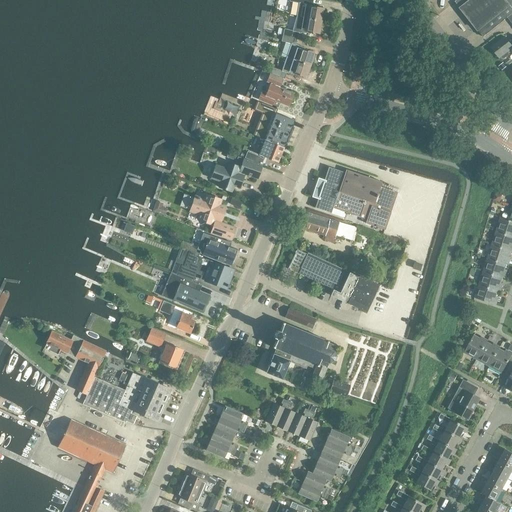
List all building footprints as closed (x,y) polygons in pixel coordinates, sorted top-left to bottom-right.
[(296,17),(321,21),(323,9),(311,7),(311,0),(288,0),(289,1),(298,3),(296,17)] [(511,0),(456,0),(455,1),(483,37),(508,17),(511,22),(511,0)] [(300,34),(301,32),(306,33),(306,31),(318,33),(321,21),(296,17),(292,31),(284,29),(282,35),(296,38),(298,33),(300,34)] [(302,48),(296,45),(295,45),(296,38),(282,35),(280,41),(290,43),(285,57),(309,65),(313,54),(302,49),(302,48)] [(511,44),(505,36),(491,47),(500,57),(501,56),(502,58),(504,58),(509,54),(509,53),(507,51),(511,47),(511,44)] [(306,77),(309,65),(285,57),(281,71),(272,67),(270,73),(284,78),(286,73),(293,75),(294,73),(306,77)] [(278,107),(280,102),(288,106),(293,94),(279,88),(282,79),(269,73),(266,82),(269,83),(265,94),(260,92),(257,100),(272,106),(272,105),(278,107)] [(295,121),(275,113),(277,109),(259,102),(257,106),(266,110),(261,122),(289,133),(295,121)] [(261,122),(255,136),(284,147),(289,133),(261,122)] [(284,147),(255,136),(263,139),(257,155),(247,151),(244,158),(261,165),(264,157),(278,162),(284,147)] [(219,182),(218,187),(231,191),(233,186),(239,188),(244,174),(257,178),(261,165),(242,159),(240,166),(226,162),(224,167),(215,164),(210,179),(219,182)] [(365,223),(384,230),(397,192),(380,186),(381,181),(345,169),(343,176),(327,171),(316,203),(366,220),(365,223)] [(221,200),(205,194),(204,198),(194,195),(193,199),(191,199),(189,200),(187,202),(187,205),(188,207),(190,208),(188,212),(198,215),(196,220),(212,226),(210,232),(231,239),(235,228),(220,223),(225,207),(220,205),(221,200)] [(495,194),(493,201),(500,203),(502,196),(495,194)] [(231,198),(229,204),(239,208),(241,201),(231,198)] [(156,201),(152,211),(165,215),(167,208),(162,207),(163,203),(156,201)] [(499,218),(511,221),(511,207),(507,219),(500,217),(499,218)] [(298,227),(335,238),(339,223),(302,212),(298,227)] [(495,231),(511,236),(511,221),(499,218),(495,231)] [(491,245),(510,250),(511,251),(511,236),(495,231),(491,245)] [(236,250),(213,241),(207,256),(231,265),(236,250)] [(487,257),(506,263),(508,264),(511,257),(509,256),(510,250),(491,245),(487,257)] [(472,246),(470,253),(477,255),(479,248),(472,246)] [(226,288),(233,270),(233,269),(214,262),(196,255),(196,253),(187,249),(182,264),(180,263),(175,275),(192,282),(194,277),(204,280),(226,288)] [(359,277),(350,273),(307,253),(306,254),(297,249),(296,251),(295,250),(294,252),(295,252),(287,269),(298,274),(298,273),(311,280),(319,284),(319,283),(333,289),(330,295),(366,312),(378,285),(360,277),(360,276),(359,276),(359,277)] [(482,271),(502,277),(504,278),(507,269),(505,269),(506,263),(487,257),(482,271)] [(411,268),(420,271),(422,264),(414,261),(411,268)] [(478,285),(498,291),(500,291),(502,283),(500,283),(502,277),(482,271),(478,285)] [(198,284),(188,280),(182,277),(178,285),(182,288),(177,301),(178,301),(188,305),(188,306),(192,308),(193,307),(201,311),(202,311),(203,309),(204,309),(206,305),(205,304),(208,296),(200,292),(199,291),(197,293),(194,290),(197,284),(197,285),(198,284)] [(478,285),(474,298),(496,305),(498,297),(496,296),(498,291),(478,285)] [(148,295),(145,301),(151,304),(154,297),(148,295)] [(195,321),(190,319),(191,317),(181,313),(181,312),(175,310),(173,309),(175,306),(163,300),(162,302),(160,301),(157,309),(159,309),(159,310),(160,310),(159,311),(173,316),(172,316),(179,319),(175,327),(190,333),(195,321)] [(285,317),(312,328),(315,320),(288,309),(285,317)] [(326,340),(283,322),(279,331),(276,330),(274,334),(273,337),(276,339),(272,347),(276,349),(274,354),(273,354),(266,372),(289,382),(295,365),(289,362),(289,361),(292,363),(294,359),(296,360),(296,361),(314,368),(310,379),(320,383),(326,368),(328,363),(334,361),(336,355),(333,350),(335,345),(328,342),(328,343),(325,342),(326,340)] [(151,328),(148,335),(152,337),(149,343),(160,347),(165,334),(151,328)] [(45,344),(43,348),(58,355),(60,350),(66,353),(74,336),(73,335),(70,339),(51,330),(45,344)] [(473,335),(464,353),(477,360),(487,342),(488,340),(481,336),(480,338),(473,335)] [(98,367),(106,351),(77,337),(69,354),(88,362),(76,390),(86,395),(94,377),(98,367)] [(492,345),(487,342),(477,360),(489,367),(499,349),(500,347),(493,343),(492,345)] [(182,350),(166,343),(158,360),(175,367),(182,350)] [(505,352),(499,349),(489,367),(501,374),(511,353),(506,350),(505,352)] [(140,356),(131,352),(128,359),(137,362),(140,356)] [(82,404),(125,423),(126,421),(133,424),(137,416),(130,413),(131,409),(156,420),(170,389),(140,375),(140,376),(132,373),(125,390),(94,377),(82,404)] [(451,373),(448,379),(453,381),(456,375),(451,373)] [(350,385),(345,383),(333,379),(329,391),(346,397),(350,385)] [(459,401),(453,398),(448,407),(453,410),(453,411),(468,419),(474,409),(473,408),(478,398),(472,394),(476,388),(463,381),(457,391),(462,394),(459,401)] [(281,406),(273,403),(265,421),(276,426),(287,401),(282,398),(280,403),(282,404),(281,406)] [(287,401),(276,426),(287,431),(295,412),(287,409),(288,407),(290,407),(292,403),(287,401)] [(220,417),(245,428),(247,423),(243,421),(242,423),(240,422),(243,414),(225,406),(220,417)] [(295,412),(287,431),(298,436),(309,410),(304,408),(303,413),(304,414),(303,416),(295,412)] [(309,410),(298,436),(309,441),(318,422),(309,419),(310,417),(312,417),(314,413),(309,410)] [(444,429),(458,437),(461,431),(464,433),(467,428),(450,419),(440,413),(438,417),(447,423),(444,429)] [(243,433),(245,428),(220,417),(215,428),(234,436),(237,428),(239,429),(239,431),(243,433)] [(105,469),(112,473),(125,445),(70,420),(57,447),(94,465),(71,511),(93,511),(104,491),(96,488),(105,469)] [(438,440),(452,447),(455,442),(459,443),(461,438),(458,437),(444,429),(434,424),(432,428),(442,433),(438,440)] [(210,439),(236,450),(238,445),(233,443),(232,445),(230,444),(234,436),(215,428),(210,439)] [(246,428),(243,433),(252,437),(254,432),(246,428)] [(349,437),(331,429),(326,440),(351,451),(353,447),(349,445),(348,446),(346,445),(349,437)] [(432,450),(447,458),(450,452),(453,454),(455,449),(452,447),(438,440),(428,434),(426,439),(436,444),(432,450)] [(233,455),(236,450),(210,439),(205,450),(224,458),(227,450),(230,451),(229,453),(233,455)] [(351,451),(326,440),(321,451),(340,459),(343,451),(346,452),(345,454),(349,456),(351,451)] [(427,461),(441,468),(444,463),(447,464),(450,460),(447,458),(432,450),(423,445),(420,449),(430,454),(427,461)] [(511,452),(506,449),(505,449),(499,460),(511,466),(511,452)] [(236,450),(234,455),(242,459),(244,454),(236,450)] [(321,451),(316,462),(342,473),(344,469),(339,467),(338,468),(336,467),(340,459),(321,451)] [(421,471),(435,479),(438,473),(441,475),(444,470),(441,468),(427,461),(417,456),(415,460),(424,465),(421,471)] [(508,479),(511,471),(511,466),(499,460),(494,471),(508,479)] [(307,471),(330,481),(334,473),(336,474),(336,476),(340,478),(342,473),(316,462),(312,473),(307,471)] [(419,476),(415,482),(429,490),(433,484),(436,486),(438,481),(435,479),(421,471),(411,466),(409,470),(419,476)] [(182,485),(201,493),(206,481),(214,485),(216,479),(197,471),(195,477),(186,474),(182,485)] [(330,481),(307,471),(303,482),(328,493),(330,489),(325,487),(324,488),(322,487),(326,480),(330,482),(330,481)] [(502,490),(508,479),(494,471),(488,482),(502,490)] [(303,482),(298,494),(316,502),(320,493),(322,494),(322,496),(326,498),(328,493),(303,482)] [(482,493),(502,503),(496,500),(502,490),(488,482),(482,493)] [(201,493),(182,485),(177,496),(185,499),(183,506),(197,511),(199,505),(197,504),(201,493)] [(402,506),(412,511),(417,511),(419,508),(422,510),(425,505),(408,496),(398,490),(396,495),(406,500),(402,506)] [(481,506),(491,511),(496,511),(502,503),(482,493),(487,496),(481,506)] [(412,511),(402,506),(392,501),(390,505),(400,510),(398,511),(412,511)]
